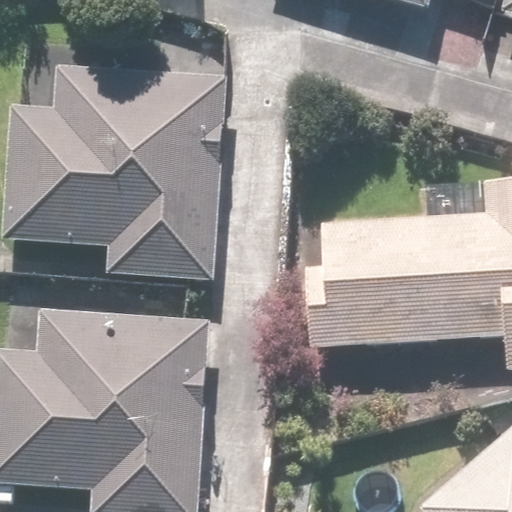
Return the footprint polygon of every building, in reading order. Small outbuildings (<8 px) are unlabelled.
[(334,0),(416,23),(422,0),(334,0)] [(511,0),(495,0),(490,19),(511,25),(511,0)] [(43,117),(6,114),(0,203),(0,251),(101,259),(100,283),(202,290),(216,84),(47,73),(43,117)] [(478,217),(289,230),(298,360),(498,346),(501,385),(511,384),(511,197),(477,200),(478,217)] [(27,354),(0,352),(0,490),(88,496),(86,511),(188,511),(199,333),(28,324),(27,354)] [(511,511),(511,433),(509,429),(411,511),(511,511)]
